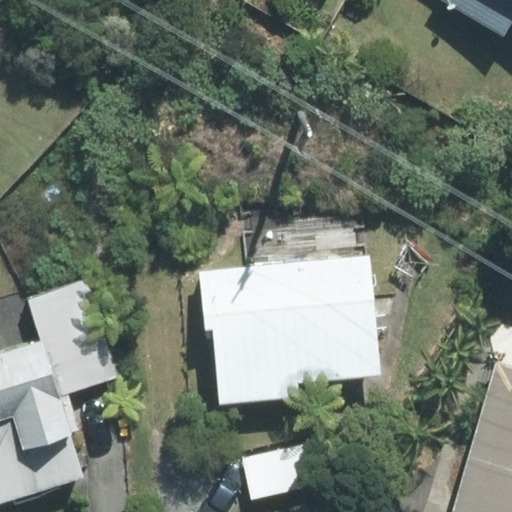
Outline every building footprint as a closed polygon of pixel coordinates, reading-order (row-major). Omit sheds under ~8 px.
[(511,0),(432,0),(430,5),(496,40),(511,9),(511,0)] [(204,331),(210,406),(291,400),(290,382),(372,376),(363,257),(189,271),(194,332),(204,331)] [(0,505),(72,486),(59,438),(73,434),(64,398),(120,383),(101,314),(5,340),(8,351),(0,353),(0,505)] [(511,511),(511,365),(489,359),(446,511),(511,511)] [(313,447),(236,459),(242,501),(319,488),(313,447)]
